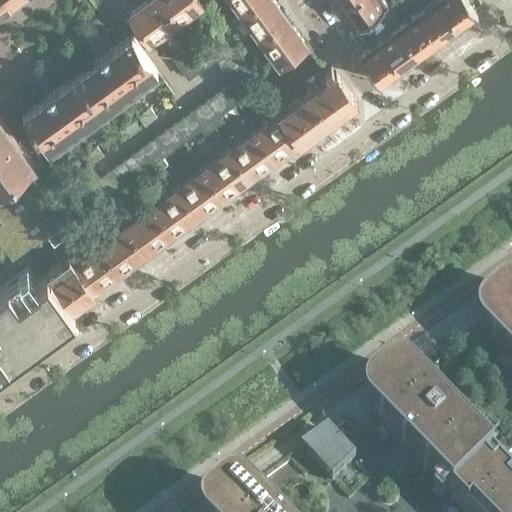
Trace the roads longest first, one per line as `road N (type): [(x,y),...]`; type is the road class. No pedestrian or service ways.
road 1 (residential): [(0,388),(15,385),(384,114)]
road 2 (unknown): [(118,0),(188,92),(84,170)]
road 3 (residential): [(384,114),(511,21)]
road 4 (residential): [(301,0),(384,114)]
